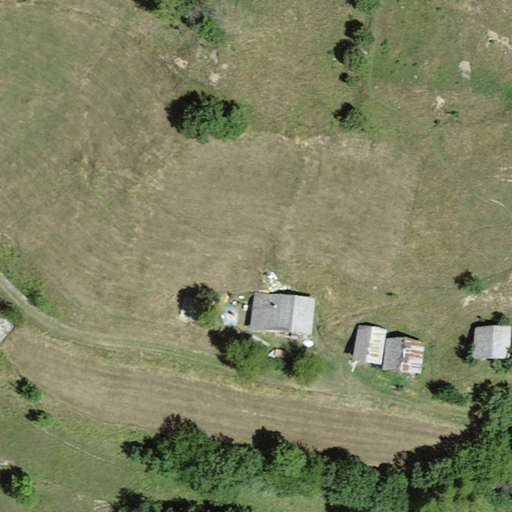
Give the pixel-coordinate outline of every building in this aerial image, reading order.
[(319,302),(260,299),(258,333),(317,337),(319,302)] [(0,325),(0,346),(10,333),(0,325)] [(392,333),(364,332),(363,365),(390,366),(392,333)] [(511,333),(484,335),(486,365),(511,363),(511,333)] [(431,344),(398,343),(397,375),(430,376),(431,344)]
